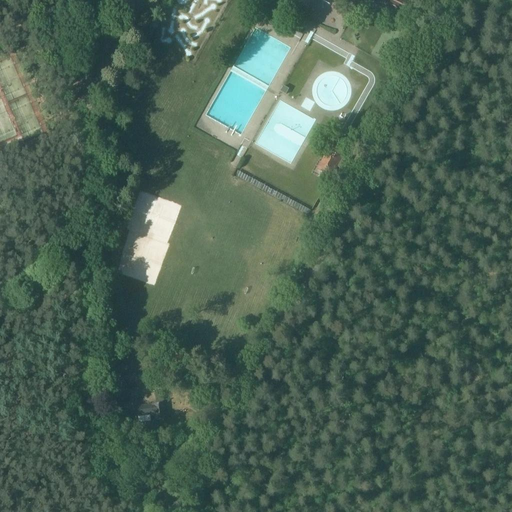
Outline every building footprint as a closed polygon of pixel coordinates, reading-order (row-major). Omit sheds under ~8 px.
[(418,8),(402,0),(379,0),(396,8),(392,15),(397,18),(400,10),(406,13),(402,21),(407,23),(411,15),(414,17),(418,8)] [(415,32),(407,31),(405,45),(413,47),(415,32)] [(281,92),(286,95),(289,89),(284,86),(281,92)] [(348,162),(341,158),(347,149),(333,141),(317,169),(331,177),(337,167),(340,168),(339,170),(343,172),(348,162)] [(162,391),(160,391),(156,391),(158,402),(153,402),(153,405),(138,406),(136,391),(127,392),(129,407),(130,416),(156,413),(157,421),(166,420),(162,391)]
